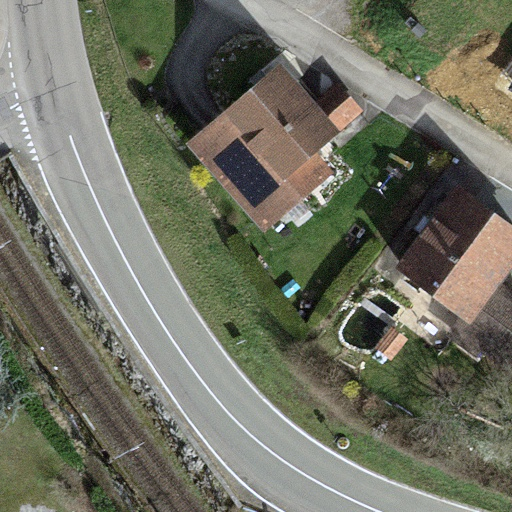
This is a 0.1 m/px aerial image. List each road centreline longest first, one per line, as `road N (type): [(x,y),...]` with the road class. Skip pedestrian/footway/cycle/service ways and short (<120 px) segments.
road 1 (primary): [(364,511),(278,468),(180,366),(94,208),(53,90)]
road 2 (residential): [(211,0),(511,174)]
